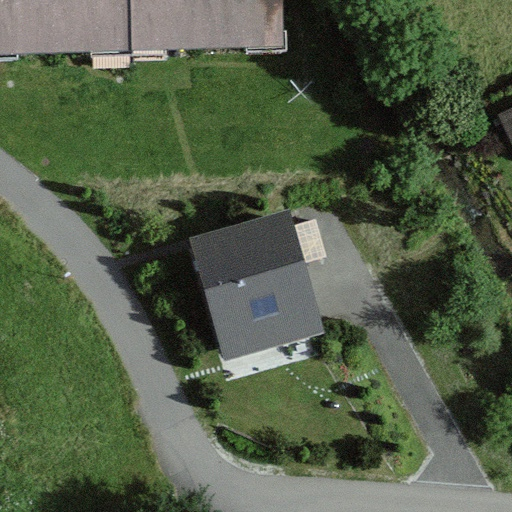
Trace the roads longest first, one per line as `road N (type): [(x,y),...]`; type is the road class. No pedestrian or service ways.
road 1 (residential): [(0,175),(81,265),(146,379),(202,511)]
road 2 (residential): [(259,511),(447,511)]
